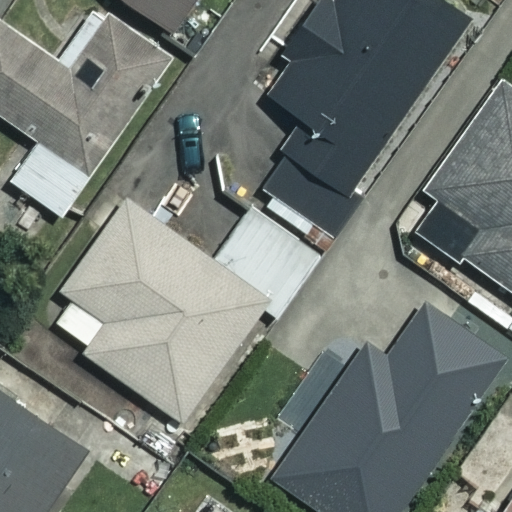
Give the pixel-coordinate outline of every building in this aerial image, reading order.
[(170,48),(100,0),(99,0),(61,56),(0,13),(0,107),(37,132),(8,173),(59,208),(170,48)] [(189,0),(138,0),(173,24),(189,0)] [(331,0),(270,88),(306,113),(254,188),(311,228),(461,15),(439,0),(331,0)] [(511,75),(505,71),(411,224),(511,285),(511,75)] [(213,254),(124,192),(40,315),(182,413),(262,297),(276,307),(317,248),(250,201),(213,254)] [(276,477),(326,511),(407,511),(511,361),(511,353),(433,299),(394,356),(371,340),(276,477)] [(0,511),(36,511),(84,442),(0,385),(0,511)] [(511,511),(511,485),(493,511),(511,511)]
